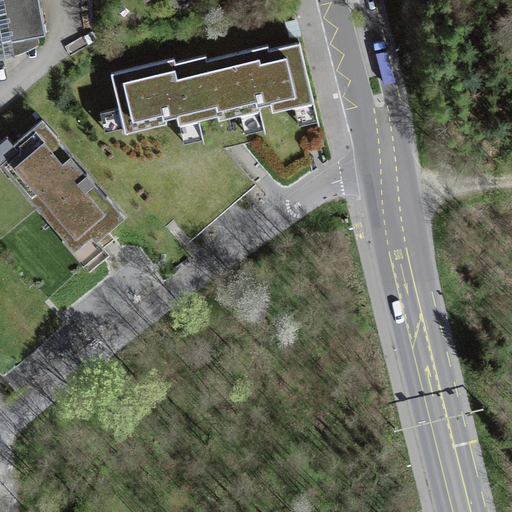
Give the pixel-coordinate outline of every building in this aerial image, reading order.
[(0,0),(0,44),(51,36),(45,0),(0,0)] [(303,38),(206,57),(218,118),(315,100),(303,38)] [(180,126),(218,118),(206,57),(115,75),(127,136),(180,126)] [(123,207),(41,112),(1,146),(81,244),(123,207)] [(175,222),(192,241),(255,184),(237,165),(175,222)]
